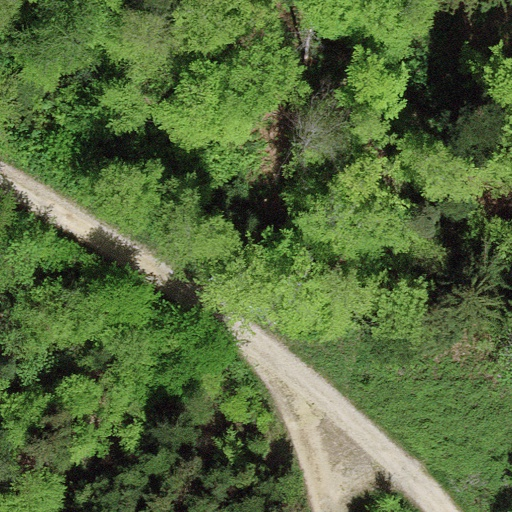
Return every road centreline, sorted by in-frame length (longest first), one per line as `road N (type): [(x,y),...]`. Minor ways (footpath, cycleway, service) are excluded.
road 1 (track): [(0,171),(299,407),(329,511)]
road 2 (track): [(299,407),(404,511)]
